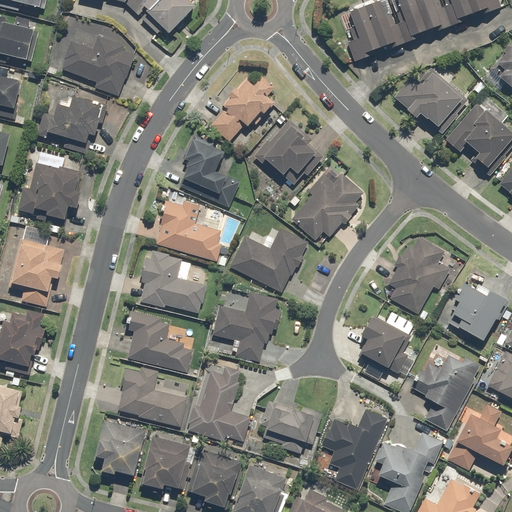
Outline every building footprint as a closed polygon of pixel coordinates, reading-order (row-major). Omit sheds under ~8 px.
[(0,0),(0,7),(22,11),(23,5),(45,9),(46,0),(0,0)] [(107,0),(166,33),(192,9),(189,3),(186,0),(107,0)] [(396,45),(412,39),(411,37),(440,26),(430,0),(391,0),(400,21),(389,25),(395,42),(396,45)] [(441,29),(458,23),(457,20),(486,10),(487,12),(502,7),(499,0),(430,0),(440,26),(441,29)] [(353,61),(365,57),(364,54),(395,42),(389,25),(380,1),(348,12),(353,26),(346,29),(351,42),(347,43),(353,61)] [(9,19),(0,17),(0,61),(11,64),(12,59),(31,63),(38,31),(31,30),(33,21),(22,19),(20,27),(8,25),(9,19)] [(123,46),(98,37),(93,49),(71,41),(60,69),(94,82),(93,86),(119,96),(134,55),(122,51),(123,46)] [(511,41),(500,53),(503,56),(490,69),(511,90),(511,89),(511,41)] [(0,117),(14,120),(21,82),(5,79),(7,69),(0,67),(0,117)] [(468,100),(440,75),(439,77),(430,69),(421,78),(425,82),(421,86),(414,79),(409,85),(405,82),(395,93),(408,105),(404,110),(414,119),(419,114),(439,132),(468,100)] [(274,88),(260,76),(251,83),(245,78),(219,106),(224,111),(212,124),(229,141),(243,125),(247,129),(270,104),(265,98),(274,88)] [(102,105),(71,96),(68,109),(53,105),(50,115),(42,112),(36,136),(64,144),(63,147),(87,154),(102,105)] [(485,96),(477,105),(476,104),(444,140),(460,153),(466,147),(473,153),(468,158),(483,171),(511,137),(511,135),(500,125),(508,116),(485,96)] [(311,140),(289,121),(287,119),(269,141),(267,139),(252,157),(275,175),(278,171),(294,185),(318,156),(306,146),(311,140)] [(0,167),(1,167),(8,134),(0,132),(0,167)] [(214,142),(196,134),(193,141),(190,139),(182,158),(190,161),(179,189),(229,208),(239,182),(234,180),(242,160),(212,148),(214,142)] [(77,173),(35,165),(34,165),(29,189),(22,188),(18,212),(36,215),(35,219),(63,225),(66,208),(77,210),(80,192),(74,191),(77,173)] [(511,168),(510,167),(499,183),(511,191),(511,168)] [(362,193),(340,174),(333,183),(322,174),(307,192),(311,196),(291,220),(321,246),(340,224),(343,227),(351,217),(350,216),(359,206),(355,202),(362,193)] [(160,226),(155,246),(216,262),(221,244),(217,244),(220,232),(194,225),(199,206),(185,203),(185,206),(164,200),(157,225),(160,226)] [(16,240),(15,244),(7,286),(24,290),(21,302),(46,307),(51,279),(57,280),(63,250),(46,246),(49,234),(24,229),(22,241),(16,240)] [(306,243),(280,230),(278,229),(268,250),(243,238),(229,266),(284,293),(296,268),(298,269),(304,256),(301,254),(306,243)] [(445,252),(416,237),(412,235),(386,284),(394,288),(387,302),(417,317),(432,288),(438,291),(449,269),(439,264),(445,252)] [(182,258),(151,252),(150,260),(143,258),(138,282),(143,283),(139,303),(165,308),(166,306),(199,313),(205,285),(177,279),(182,258)] [(461,283),(442,320),(482,342),(504,300),(476,285),(474,290),(461,283)] [(276,297),(250,290),(244,313),(219,306),(211,335),(235,342),(231,357),(259,364),(266,337),(272,338),(280,309),(274,307),(276,297)] [(8,323),(2,321),(0,330),(0,359),(7,361),(6,370),(30,375),(36,343),(40,344),(44,328),(40,327),(43,314),(26,310),(25,316),(10,313),(8,323)] [(132,311),(127,330),(132,331),(126,359),(186,374),(192,350),(183,348),(183,345),(164,341),(168,324),(160,322),(161,318),(132,311)] [(414,337),(371,315),(360,336),(367,340),(359,356),(395,375),(414,337)] [(511,327),(503,346),(511,350),(511,327)] [(511,355),(503,351),(484,389),(511,403),(511,355)] [(408,390),(433,402),(424,421),(447,432),(476,370),(478,366),(462,358),(460,363),(454,359),(442,354),(436,367),(427,363),(423,371),(418,368),(408,390)] [(239,372),(209,364),(198,407),(190,405),(183,432),(223,442),(224,437),(243,442),(250,416),(229,411),(239,372)] [(188,399),(153,390),(158,371),(141,367),(139,372),(123,368),(119,386),(123,387),(116,412),(180,428),(188,399)] [(0,442),(2,435),(18,438),(22,419),(17,418),(19,408),(16,408),(20,390),(0,386),(0,442)] [(303,414),(269,404),(267,411),(265,410),(259,430),(266,431),(262,443),(301,454),(305,443),(311,445),(321,412),(304,408),(303,414)] [(479,419),(467,414),(446,460),(469,470),(475,456),(502,468),(511,446),(511,444),(496,437),(499,430),(494,428),(501,411),(486,404),(479,419)] [(356,493),(384,420),(364,411),(357,428),(331,418),(321,445),(334,450),(328,465),(339,470),(333,484),(356,493)] [(135,477),(148,426),(111,417),(109,424),(102,422),(92,461),(101,463),(98,473),(113,477),(114,472),(135,477)] [(396,448),(382,442),(374,462),(380,465),(375,477),(393,484),(384,506),(399,511),(409,511),(429,463),(433,465),(442,442),(423,434),(415,452),(397,445),(396,448)] [(190,446),(152,436),(150,436),(141,470),(143,470),(138,489),(162,495),(165,486),(179,489),(190,446)] [(240,462),(206,451),(203,451),(199,463),(196,462),(187,493),(204,498),(201,507),(215,511),(218,511),(219,508),(225,510),(240,462)] [(286,479),(249,464),(247,464),(229,510),(232,511),(280,511),(288,495),(281,492),(286,479)] [(479,495),(450,480),(438,504),(424,496),(415,511),(474,511),(476,510),(472,507),(479,495)] [(300,498),(295,496),(288,511),(343,511),(346,507),(336,503),(334,507),(325,502),(327,498),(305,488),(300,498)]
